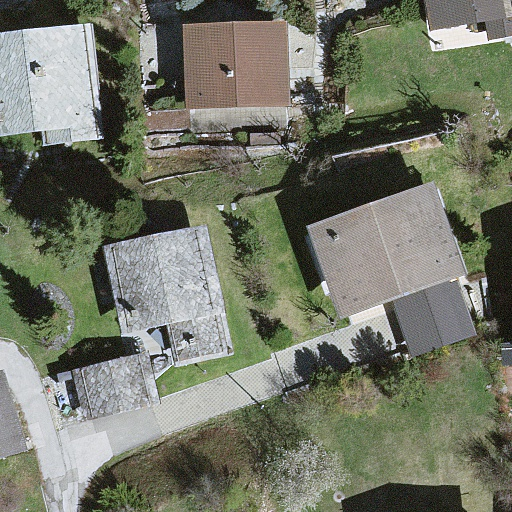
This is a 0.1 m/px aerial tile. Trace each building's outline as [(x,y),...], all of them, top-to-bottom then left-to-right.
[(511,0),(425,0),(438,60),(511,44),(511,0)] [(300,31),(186,37),(190,102),(303,96),(300,31)] [(93,32),(0,45),(0,140),(106,125),(93,32)] [(441,199),(309,243),(339,330),(470,286),(441,199)] [(215,235),(102,262),(122,343),(175,330),(183,363),(243,348),(215,235)] [(5,379),(0,380),(0,464),(30,455),(5,379)]
